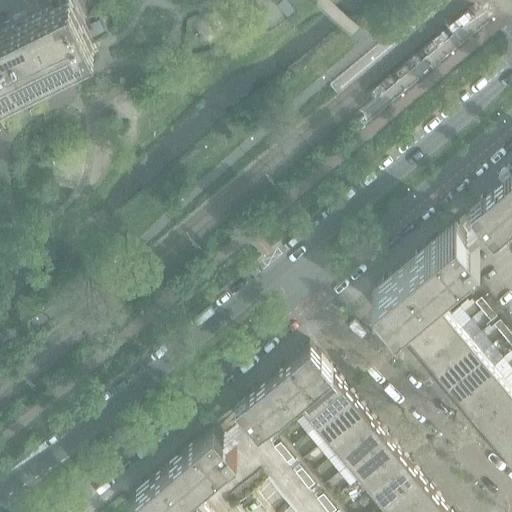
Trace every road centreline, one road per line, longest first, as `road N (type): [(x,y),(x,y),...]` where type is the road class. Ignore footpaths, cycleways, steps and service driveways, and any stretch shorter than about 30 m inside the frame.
road 1 (tertiary): [(283,257),(0,492)]
road 2 (tertiary): [(37,511),(308,283)]
road 3 (tertiary): [(511,68),(283,257)]
road 4 (residential): [(308,283),(511,491)]
road 5 (tertiary): [(308,283),(511,112)]
